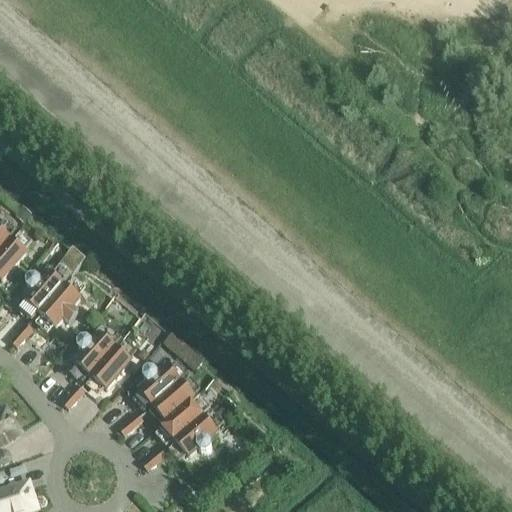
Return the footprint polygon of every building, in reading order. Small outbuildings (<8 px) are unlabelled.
[(23,212),(15,220),(24,228),(32,219),(23,212)] [(0,256),(11,244),(0,235),(0,256)] [(47,242),(42,248),(48,253),(54,247),(47,242)] [(26,258),(11,244),(0,256),(0,284),(2,286),(26,258)] [(73,253),(51,279),(64,290),(87,264),(73,253)] [(24,305),(40,319),(64,290),(51,279),(48,277),(40,286),(36,283),(31,283),(27,287),(27,293),(31,296),(24,305)] [(80,304),(64,290),(40,319),(56,333),(63,323),(69,328),(78,318),(72,313),(80,304)] [(26,328),(18,338),(25,343),(32,334),(26,328)] [(10,347),(17,352),(25,343),(18,338),(10,347)] [(172,338),(164,349),(193,374),(202,364),(172,338)] [(75,367),(91,381),(115,353),(99,339),(91,348),(87,345),(82,345),(78,349),(79,355),(83,358),(75,367)] [(162,349),(153,358),(161,366),(170,358),(162,349)] [(143,352),(137,359),(144,364),(149,357),(143,352)] [(107,395),(131,366),(115,353),(91,381),(107,395)] [(144,384),(147,388),(138,396),(152,412),(181,387),(167,371),(158,379),(154,375),(149,375),(144,379),(144,384)] [(190,407),(194,403),(181,387),(152,412),(165,427),(190,407)] [(77,390),(70,399),(76,405),(84,396),(77,390)] [(62,409),(68,414),(76,405),(70,399),(62,409)] [(203,422),(190,407),(165,427),(161,431),(175,446),(203,422)] [(0,447),(19,436),(5,414),(0,416),(0,447)] [(137,419),(128,426),(134,433),(143,425),(137,419)] [(208,445),(217,437),(203,422),(175,446),(189,462),(198,454),(201,458),(207,458),(211,455),(211,449),(208,445)] [(119,434),(125,441),(134,433),(128,426),(119,434)] [(0,455),(0,467),(0,469),(6,469),(11,466),(12,460),(8,455),(2,454),(0,455)] [(160,454),(151,461),(157,468),(166,460),(160,454)] [(142,469),(147,476),(157,468),(151,461),(142,469)] [(0,511),(35,511),(36,511),(28,487),(0,495),(0,511)]
